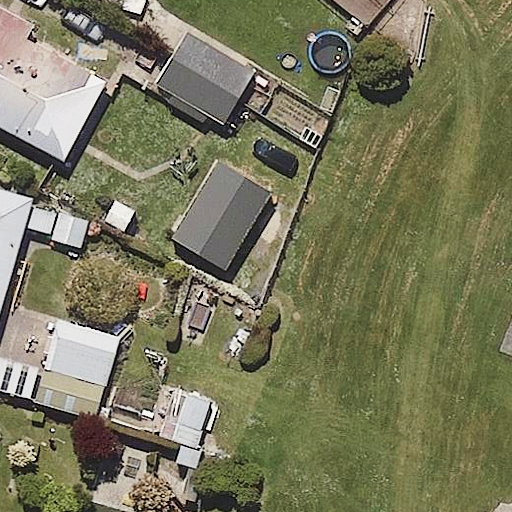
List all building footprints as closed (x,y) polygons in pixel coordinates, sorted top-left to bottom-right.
[(328,0),(363,29),(387,0),(328,0)] [(109,70),(0,8),(0,122),(60,156),(109,70)] [(249,74),(181,35),(151,86),(219,126),(249,74)] [(273,195),(224,164),(176,241),(225,272),(273,195)] [(96,214),(33,198),(0,188),(0,326),(24,234),(86,250),(93,224),(96,214)] [(149,211),(119,190),(97,222),(127,243),(149,211)] [(208,332),(224,294),(197,282),(181,320),(208,332)] [(97,419),(121,332),(50,313),(27,399),(97,419)]
